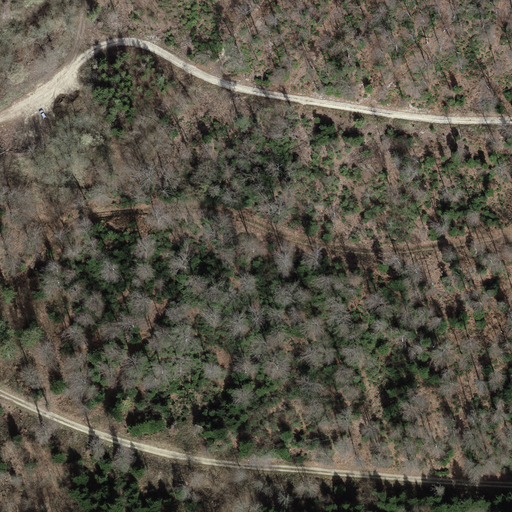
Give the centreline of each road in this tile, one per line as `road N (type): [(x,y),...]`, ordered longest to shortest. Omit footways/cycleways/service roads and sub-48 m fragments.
road 1 (track): [(511,234),(387,252),(339,250),(221,210),(108,212),(64,226),(0,297)]
road 2 (track): [(0,120),(80,57),(129,40),(211,77),(285,98),(511,121)]
road 3 (track): [(511,485),(175,455),(108,437),(0,389)]
